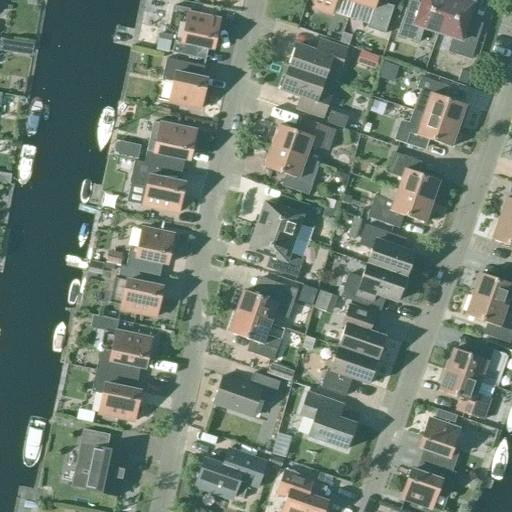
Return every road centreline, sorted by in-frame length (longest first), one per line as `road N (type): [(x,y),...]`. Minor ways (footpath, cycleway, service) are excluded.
road 1 (residential): [(155,511),(193,330),(190,281),(250,0)]
road 2 (residential): [(366,511),(511,94)]
